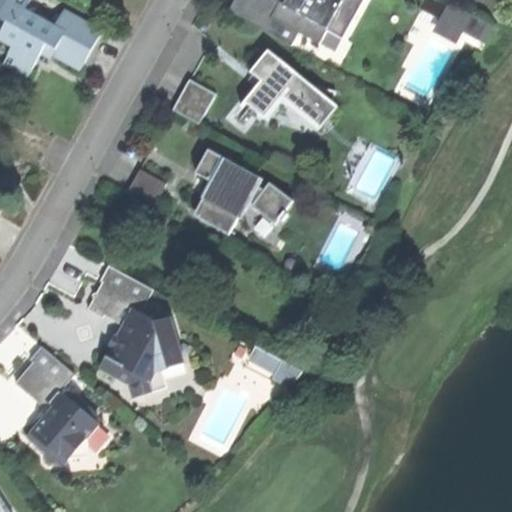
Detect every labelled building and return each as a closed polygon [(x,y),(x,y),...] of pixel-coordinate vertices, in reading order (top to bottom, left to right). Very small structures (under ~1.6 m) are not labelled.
[(51,56),(79,72),(89,54),(101,31),(63,10),(54,27),(24,10),(29,0),(0,0),(0,19),(6,22),(0,33),(0,41),(11,48),(1,65),(26,79),(45,45),(54,50),(51,56)] [(273,0),(234,0),(228,13),(292,46),(298,35),(319,46),(325,33),(340,41),(360,0),(292,0),(289,8),(273,0)] [(442,0),(418,0),(413,9),(438,22),(443,13),(460,22),(455,32),(473,41),(483,21),(442,0)] [(262,83),(245,102),(265,119),(278,104),(316,130),(332,109),(292,82),(294,75),(267,52),(257,65),(250,74),(262,83)] [(189,82),(173,111),(199,125),(215,96),(189,82)] [(136,138),(137,157),(152,156),(152,137),(136,138)] [(257,185),(207,157),(199,171),(194,179),(216,191),(199,221),(228,237),(248,202),(255,189),(257,185)] [(144,172),(129,198),(154,212),(168,186),(144,172)] [(254,206),(251,209),(277,229),(282,222),(287,215),(294,206),(269,187),(263,194),(254,206)] [(263,194),(255,189),(248,202),(254,206),(263,194)] [(225,242),(228,237),(199,221),(197,226),(225,242)] [(152,292),(108,267),(98,284),(102,286),(97,295),(90,307),(91,308),(87,316),(102,325),(107,316),(125,327),(130,330),(139,316),(152,292)] [(154,324),(139,316),(130,330),(125,327),(100,371),(124,385),(130,397),(146,396),(146,374),(163,373),(161,347),(172,346),(170,325),(154,324)] [(174,372),(172,346),(161,347),(163,373),(174,372)] [(24,376),(15,387),(40,407),(52,406),(62,394),(75,377),(41,350),(28,365),(31,367),(24,376)] [(270,357),(261,374),(279,384),(288,366),(270,357)] [(68,399),(62,394),(52,406),(58,410),(54,416),(48,412),(29,436),(48,451),(50,462),(59,460),(66,466),(74,455),(87,455),(83,444),(101,422),(99,413),(73,393),(68,399)]
